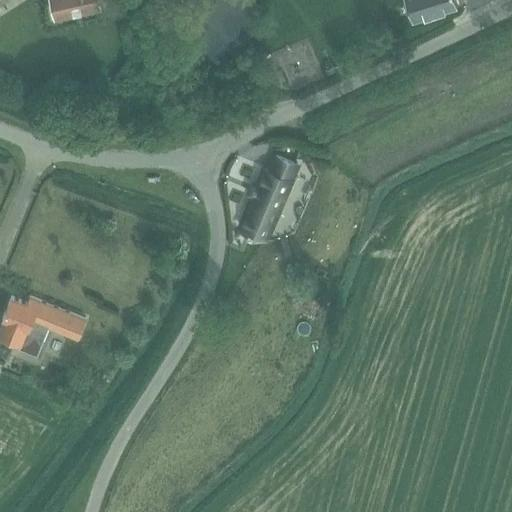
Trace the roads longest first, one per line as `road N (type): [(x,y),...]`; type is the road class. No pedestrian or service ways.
road 1 (unclassified): [(90,511),(104,468),(202,303),(218,257),(203,154)]
road 2 (unclassified): [(203,154),(511,12)]
road 3 (unclassified): [(0,126),(90,158),(203,154)]
